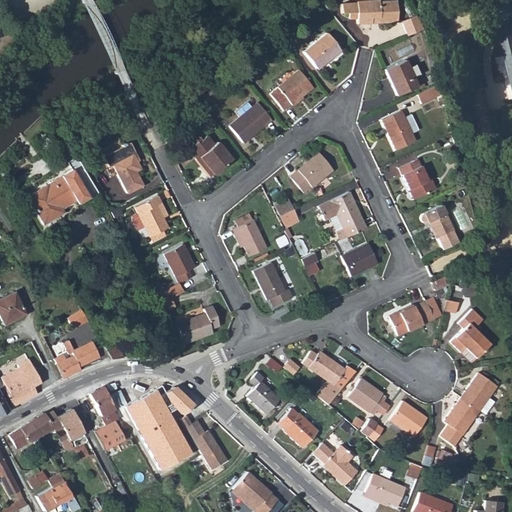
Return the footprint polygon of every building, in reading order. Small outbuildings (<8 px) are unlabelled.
[(355,24),(370,23),(370,20),(377,20),(377,23),(396,22),(394,1),(377,1),(376,0),(366,0),(354,1),(354,3),(339,3),(339,13),(346,13),(347,20),(354,20),(355,24)] [(406,35),(423,28),(419,20),(415,14),(400,21),(406,35)] [(511,23),(500,26),(511,79),(511,23)] [(301,52),(313,67),(329,55),(330,56),(338,50),(324,33),(301,52)] [(248,67),(238,55),(231,61),(241,73),(248,67)] [(329,55),(313,67),(314,69),(330,56),(329,55)] [(241,73),(231,61),(223,67),(233,79),(241,73)] [(409,77),(406,70),(402,62),(383,70),(394,95),(413,87),(409,77)] [(413,67),(406,70),(409,77),(416,73),(413,67)] [(309,88),(295,71),(267,93),(281,111),(309,88)] [(438,84),(414,94),(419,105),(441,95),(438,84)] [(479,133),(493,130),(482,88),(469,92),(479,133)] [(232,111),(237,116),(248,107),(243,102),(232,111)] [(248,107),(237,116),(225,125),(240,143),(267,120),(253,103),(248,107)] [(402,119),(398,111),(379,120),(393,150),(412,142),(409,134),(415,131),(408,116),(402,119)] [(51,131),(56,128),(50,119),(45,122),(51,131)] [(495,140),(493,130),(479,133),(482,142),(495,140)] [(64,159),(72,153),(61,135),(52,140),(64,159)] [(194,144),(193,142),(185,149),(194,159),(196,157),(211,174),(230,157),(216,141),(212,144),(205,135),(200,139),(194,144)] [(191,140),(193,142),(194,144),(200,139),(197,135),(191,140)] [(119,146),(101,155),(107,167),(111,165),(125,193),(141,185),(134,171),(139,169),(132,155),(133,154),(127,142),(124,144),(123,142),(119,144),(119,146)] [(329,171),(315,153),(293,170),(294,171),(287,177),(301,193),(308,187),(309,188),(329,171)] [(89,199),(97,193),(75,157),(66,162),(70,169),(25,197),(41,224),(56,215),(55,213),(61,209),(75,201),(77,203),(87,196),(89,199)] [(196,157),(194,159),(208,176),(211,174),(196,157)] [(425,180),(415,159),(395,168),(410,200),(433,189),(428,178),(425,180)] [(338,240),(363,228),(346,191),(315,206),(322,221),(328,218),(338,240)] [(166,227),(161,217),(154,204),(159,202),(155,195),(133,206),(136,213),(131,216),(131,219),(135,228),(139,229),(143,226),(148,236),(161,230),(166,227)] [(430,209),(437,205),(434,200),(427,204),(430,209)] [(278,216),(291,210),(286,201),(274,206),(278,216)] [(154,204),(161,217),(166,215),(159,202),(154,204)] [(435,236),(441,248),(455,241),(438,205),(437,205),(430,209),(418,215),(416,218),(418,222),(420,223),(425,222),(432,238),(435,236)] [(116,206),(109,209),(112,215),(119,212),(116,206)] [(295,219),(291,210),(278,216),(282,225),(295,219)] [(235,234),(242,246),(247,256),(264,247),(247,213),(238,218),(241,223),(236,226),(230,229),(233,235),(235,234)] [(163,235),(161,230),(148,236),(151,241),(163,235)] [(239,247),(242,246),(235,234),(233,235),(239,247)] [(374,264),(365,243),(339,255),(349,276),(374,264)] [(192,267),(180,244),(161,253),(173,276),(174,276),(177,282),(189,276),(186,270),(192,267)] [(311,252),(298,258),(302,267),(315,261),(311,252)] [(283,291),(275,273),(269,262),(251,271),(265,300),(267,299),(271,306),(290,297),(286,289),(283,291)] [(280,271),(275,273),(283,291),(286,289),(288,288),(280,271)] [(448,283),(451,272),(431,281),(430,282),(433,290),(448,283)] [(463,289),(467,282),(460,279),(457,286),(463,289)] [(143,284),(148,293),(152,291),(148,282),(143,284)] [(151,296),(156,304),(168,298),(164,290),(151,296)] [(0,321),(1,324),(23,313),(12,291),(0,296),(0,321)] [(431,296),(423,299),(432,319),(439,315),(431,296)] [(168,298),(156,304),(159,311),(172,306),(168,298)] [(432,319),(423,299),(387,315),(395,335),(432,319)] [(445,300),(442,311),(454,314),(457,302),(445,300)] [(217,325),(210,305),(201,308),(202,312),(175,323),(182,343),(210,333),(209,328),(217,325)] [(79,309),(66,317),(72,328),(86,319),(79,309)] [(449,342),(458,351),(462,348),(473,357),(487,343),(472,328),(480,319),(469,309),(456,323),(461,328),(449,342)] [(101,344),(109,358),(122,355),(111,338),(101,344)] [(69,351),(72,349),(67,339),(61,342),(66,353),(69,351)] [(52,358),(62,378),(80,369),(79,366),(99,355),(90,340),(72,349),(69,351),(71,355),(63,358),(61,354),(52,358)] [(462,348),(458,351),(469,361),(473,357),(462,348)] [(324,379),(313,394),(325,404),(353,371),(346,365),(342,369),(317,351),(314,355),(308,351),(300,362),(324,379)] [(287,369),(272,356),(268,360),(282,374),(287,369)] [(8,402),(9,405),(18,401),(29,395),(28,391),(32,389),(27,381),(36,377),(27,357),(15,362),(17,365),(0,373),(0,380),(5,392),(3,393),(8,402)] [(261,378),(255,372),(246,381),(252,387),(244,395),(263,413),(277,398),(259,381),(261,378)] [(476,372),(458,396),(478,410),(487,398),(495,386),(476,372)] [(121,379),(126,397),(141,393),(136,375),(121,379)] [(345,396),(372,414),(378,406),(384,397),(358,378),(351,387),(349,386),(347,390),(348,391),(345,396)] [(0,409),(5,407),(9,405),(8,402),(3,393),(5,392),(0,380),(0,409)] [(176,382),(167,388),(174,401),(184,410),(196,399),(176,382)] [(100,384),(86,391),(98,414),(108,409),(112,407),(100,384)] [(191,448),(155,386),(125,404),(161,466),(191,448)] [(478,410),(458,396),(441,420),(446,424),(437,435),(452,445),(478,410)] [(478,410),(484,414),(493,402),(487,398),(478,410)] [(411,436),(424,417),(400,400),(386,419),(411,436)] [(377,418),(383,410),(378,406),(372,414),(377,418)] [(49,408),(17,426),(8,431),(18,447),(27,441),(51,427),(64,448),(70,444),(67,439),(54,416),(49,408)] [(69,408),(54,416),(67,439),(82,432),(69,408)] [(295,414),(289,408),(275,422),(281,428),(280,429),(300,447),(315,431),(296,413),(295,414)] [(103,424),(113,419),(108,409),(98,414),(103,424)] [(184,427),(190,423),(185,415),(178,419),(184,427)] [(357,430),(365,435),(374,423),(366,418),(357,430)] [(103,424),(94,429),(104,448),(123,438),(113,419),(103,424)] [(203,431),(195,419),(190,423),(184,427),(192,439),(203,431)] [(365,435),(372,440),(380,428),(374,423),(365,435)] [(203,431),(192,439),(201,453),(212,469),(226,459),(207,429),(203,431)] [(319,442),(310,452),(322,463),(320,465),(342,485),(355,470),(346,462),(351,456),(338,445),(331,452),(319,442)] [(424,456),(431,458),(434,449),(427,447),(424,456)] [(454,458),(452,457),(453,456),(440,451),(439,452),(438,452),(435,459),(437,459),(435,463),(448,468),(448,467),(450,467),(454,458)] [(0,455),(0,479),(9,495),(13,493),(17,500),(0,509),(0,511),(9,511),(26,504),(0,455)] [(408,475),(415,478),(419,465),(411,462),(410,465),(413,466),(408,475)] [(32,487),(45,477),(38,464),(28,470),(31,474),(26,478),(32,487)] [(254,509),(252,511),(253,511),(263,511),(275,498),(267,492),(269,490),(245,470),(230,488),(254,509)] [(46,478),(50,486),(62,481),(57,472),(46,478)] [(370,473),(362,492),(360,495),(382,505),(384,501),(395,506),(398,498),(402,490),(403,487),(370,473)] [(34,495),(41,508),(69,493),(62,481),(50,486),(34,495)] [(228,491),(252,511),(254,509),(230,488),(228,491)] [(447,511),(450,504),(417,492),(410,511),(411,511),(447,511)] [(497,511),(498,501),(482,500),(482,509),(473,509),(472,511),(497,511)] [(117,511),(124,508),(122,505),(120,502),(109,510),(110,511),(117,511)]
